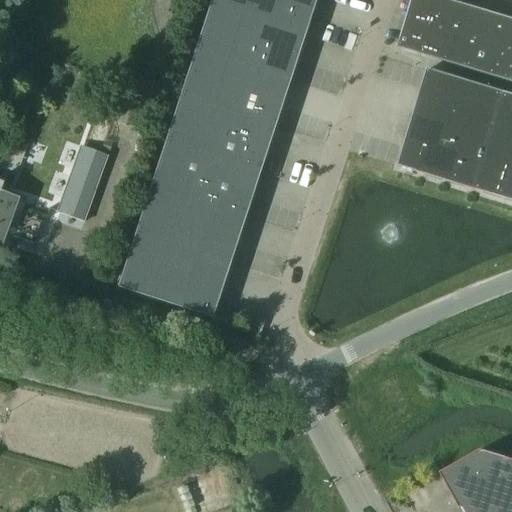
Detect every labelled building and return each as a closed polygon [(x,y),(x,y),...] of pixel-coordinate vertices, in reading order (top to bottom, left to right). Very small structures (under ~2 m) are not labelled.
[(316,0),(210,0),(116,289),(211,320),(274,129),(316,0)] [(511,20),(443,0),(413,0),(398,49),(511,83),(511,20)] [(474,191),(504,93),(428,70),(399,168),(474,191)] [(511,95),(504,93),(474,191),(511,202),(511,95)] [(84,224),(108,157),(79,147),(56,214),(84,224)] [(0,239),(13,202),(0,197),(0,239)] [(255,319),(251,333),(260,336),(264,322),(255,319)] [(511,511),(511,460),(481,451),(440,474),(460,510),(462,509),(463,511),(511,511)]
